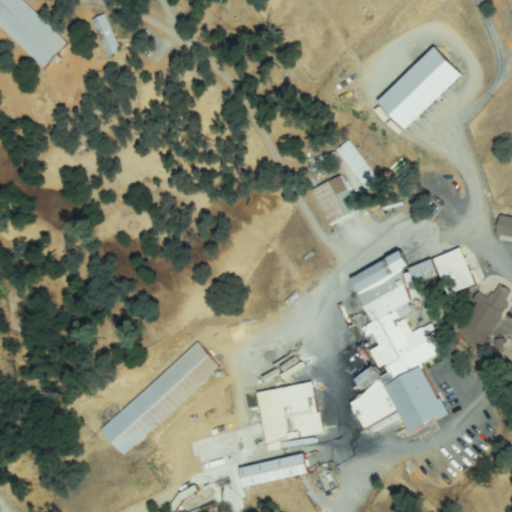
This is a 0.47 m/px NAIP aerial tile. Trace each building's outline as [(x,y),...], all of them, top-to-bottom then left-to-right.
[(46,67),(0,23),(0,0),(21,0),(67,44),(46,67)] [(104,15),(120,51),(109,56),(93,20),(104,15)] [(384,102),(436,50),(463,77),(411,129),(384,102)] [(370,189),(337,151),(345,144),(378,182),(370,189)] [(315,192),(341,178),(358,211),(332,225),(315,192)] [(511,237),(500,235),(503,218),(511,219),(511,237)] [(461,284),(444,257),(453,250),(471,278),(461,284)] [(416,432),(402,408),(369,427),(354,401),(374,390),(371,384),(366,387),(361,378),(376,370),(382,380),(394,373),(388,363),(382,366),(374,351),(383,346),(375,332),(368,336),(364,329),(378,321),(356,281),(402,255),(409,266),(404,269),(407,275),(431,261),(440,276),(420,287),(421,289),(432,283),(439,296),(428,302),(424,295),(410,303),(413,309),(392,321),(396,328),(405,322),(412,335),(432,324),(436,330),(430,333),(441,352),(420,363),(449,414),(435,422),(411,379),(404,383),(428,426),(416,432)] [(480,295),(493,301),(500,286),(511,292),(485,345),(462,333),(480,295)] [(125,454),(103,430),(198,343),(220,367),(125,454)] [(285,440),(287,447),(274,449),(262,395),(314,384),(324,432),(285,440)] [(368,424),(374,438),(404,426),(399,412),(368,424)] [(249,486),(245,470),(307,456),(311,472),(249,486)] [(173,505),(196,487),(200,492),(176,509),(173,505)]
